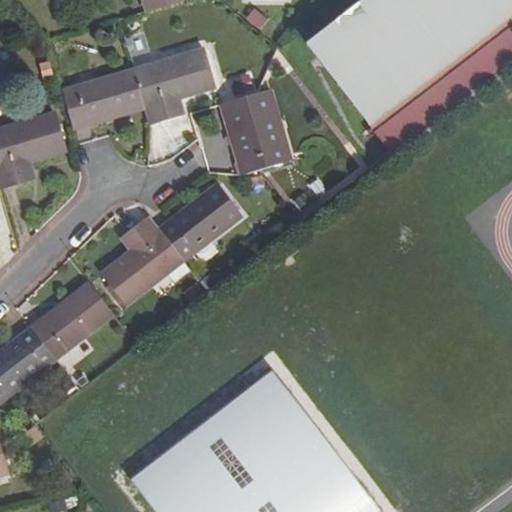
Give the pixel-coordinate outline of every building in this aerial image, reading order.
[(142,0),(146,12),(185,0),(184,0),(142,0)] [(390,154),(511,59),(511,0),(363,0),(306,44),(390,154)] [(252,8),(243,20),(257,31),(266,19),(252,8)] [(204,51),(132,72),(144,110),(149,126),(182,116),(177,100),(215,89),(204,51)] [(63,92),(75,131),(144,110),(132,72),(63,92)] [(257,94),(221,106),(242,175),(242,176),(258,171),(291,162),(283,135),(271,138),(257,94)] [(54,115),(0,130),(0,187),(30,179),(26,162),(64,151),(54,115)] [(159,230),(183,261),(240,217),(217,187),(159,230)] [(149,217),(148,218),(122,239),(131,252),(100,277),(123,306),(183,261),(159,230),(149,217)] [(29,329),(54,360),(111,315),(87,284),(29,329)] [(0,402),(54,360),(29,329),(0,352),(0,402)] [(395,511),(355,455),(340,466),(273,370),(123,475),(148,511),(395,511)]
